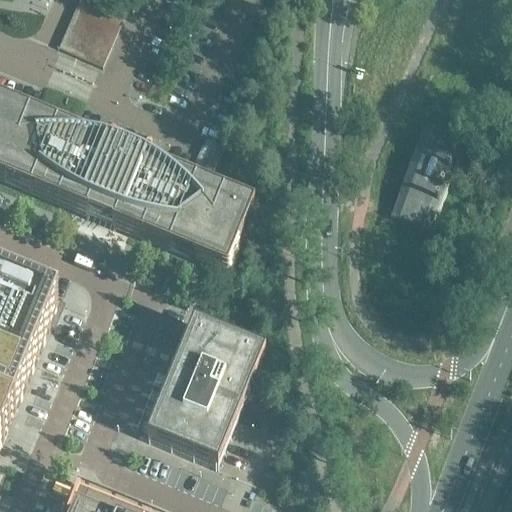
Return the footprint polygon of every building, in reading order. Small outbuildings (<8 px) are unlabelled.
[(100,18),(105,7),(89,0),(83,0),(79,9),(100,18)] [(127,17),(105,7),(100,18),(121,27),(125,17),(126,18),(127,17)] [(95,29),(100,18),(79,9),(74,20),(95,29)] [(121,27),(100,18),(95,29),(116,38),(121,27)] [(91,40),(95,29),(74,20),(70,31),(91,40)] [(116,38),(95,29),(91,40),(111,49),(116,38)] [(86,50),(91,40),(70,31),(65,41),(86,50)] [(111,49),(91,40),(86,50),(107,59),(111,49)] [(86,50),(65,41),(61,52),(59,51),(59,52),(81,62),(86,50)] [(107,59),(86,50),(81,62),(103,72),(103,70),(102,70),(107,59)] [(0,107),(0,185),(87,221),(82,234),(109,245),(114,233),(228,279),(254,212),(0,107)] [(425,129),(390,221),(431,236),(466,145),(425,129)] [(0,289),(0,351),(47,370),(68,316),(0,289)] [(194,329),(193,332),(183,354),(184,355),(148,444),(218,473),(254,383),(255,384),(265,359),(194,329)] [(0,482),(47,370),(0,351),(0,482)] [(78,499),(72,511),(110,511),(81,500),(78,499)]
